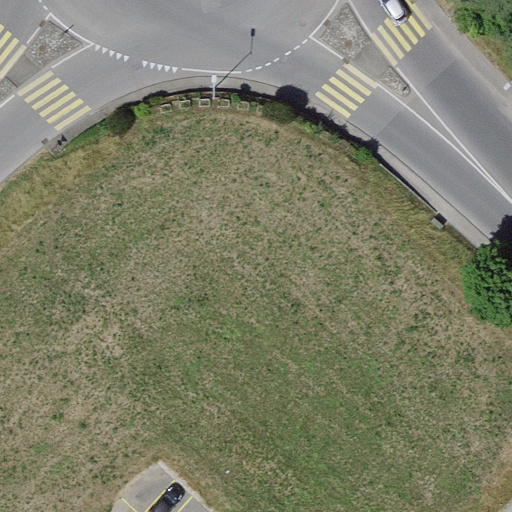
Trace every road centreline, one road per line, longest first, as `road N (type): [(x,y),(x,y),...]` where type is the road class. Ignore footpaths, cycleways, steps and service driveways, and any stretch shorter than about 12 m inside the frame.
road 1 (secondary): [(226,31),(346,88),(494,179)]
road 2 (secondary): [(494,179),(379,0)]
road 3 (unclassified): [(0,139),(176,33)]
